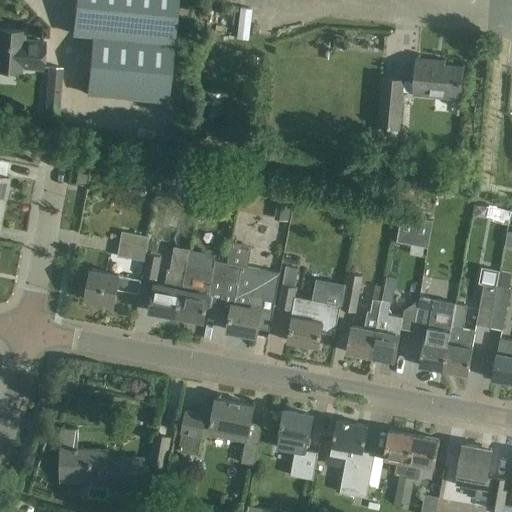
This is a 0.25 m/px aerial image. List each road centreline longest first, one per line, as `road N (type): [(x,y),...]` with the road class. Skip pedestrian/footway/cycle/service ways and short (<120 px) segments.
road 1 (residential): [(511,425),(29,331)]
road 2 (residential): [(29,331),(56,160)]
